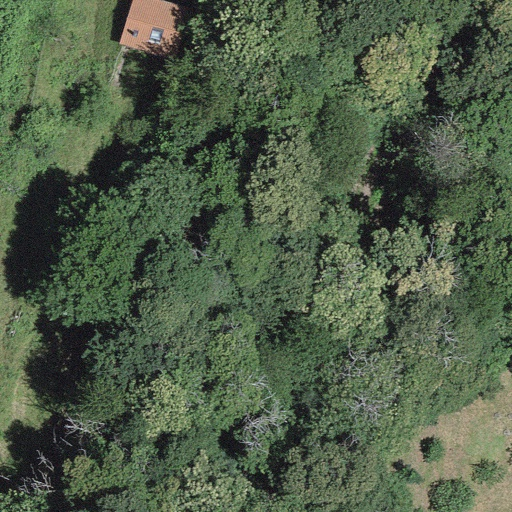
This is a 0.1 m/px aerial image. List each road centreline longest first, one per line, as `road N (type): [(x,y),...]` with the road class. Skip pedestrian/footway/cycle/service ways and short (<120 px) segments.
road 1 (track): [(50,511),(177,155),(251,0)]
road 2 (track): [(433,0),(430,40),(375,145),(348,235),(366,511)]
